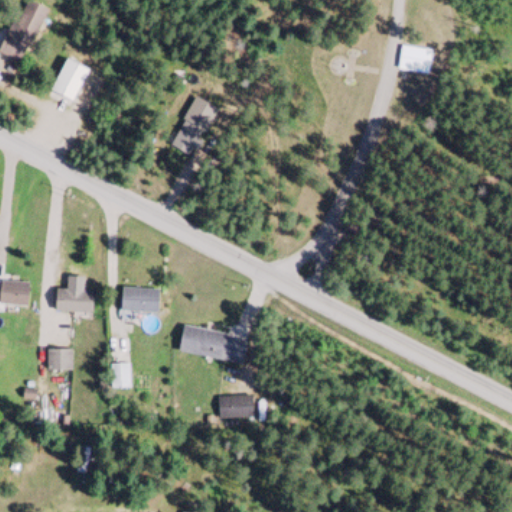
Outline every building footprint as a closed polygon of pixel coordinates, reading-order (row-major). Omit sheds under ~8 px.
[(46,9),(24,0),(22,0),(0,52),(0,55),(22,65),(46,9)] [(429,74),(431,50),(401,47),(399,72),(429,74)] [(71,107),(88,71),(65,60),(48,97),(71,107)] [(189,157),(204,132),(186,121),(171,146),(189,157)] [(29,285),(0,283),(0,306),(28,307),(29,285)] [(121,314),(158,314),(158,291),(121,291),(121,314)] [(55,314),(92,314),(93,292),(55,292),(55,314)] [(242,365),(247,339),(183,328),(178,355),(242,365)] [(72,351),(48,351),(48,371),(72,371),(72,351)] [(130,366),(112,366),(112,391),(130,391),(130,366)] [(218,398),(218,421),(253,421),(253,398),(218,398)] [(81,479),(89,479),(89,449),(81,449),(81,479)]
